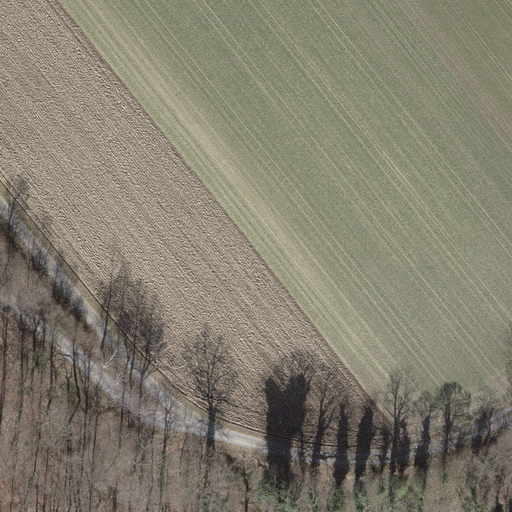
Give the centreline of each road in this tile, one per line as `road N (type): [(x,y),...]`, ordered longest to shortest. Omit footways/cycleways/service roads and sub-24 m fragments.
road 1 (track): [(511,411),(430,448),(386,458),(289,453),(238,438),(191,416),(149,381),(0,200)]
road 2 (track): [(191,416),(158,421),(0,297)]
